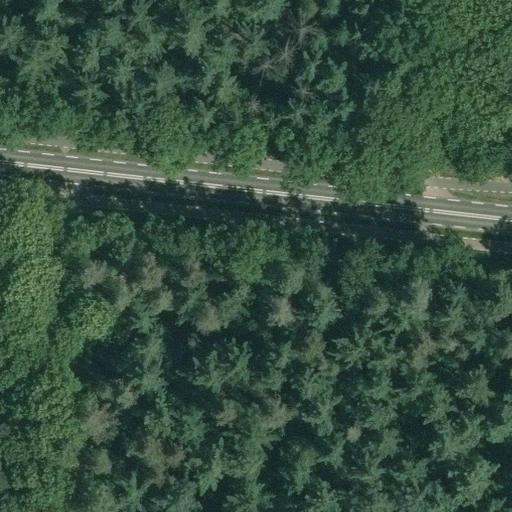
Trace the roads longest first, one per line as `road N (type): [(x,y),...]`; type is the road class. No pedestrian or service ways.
road 1 (secondary): [(0,165),(511,220)]
road 2 (track): [(17,511),(62,198)]
road 3 (track): [(424,210),(469,0)]
